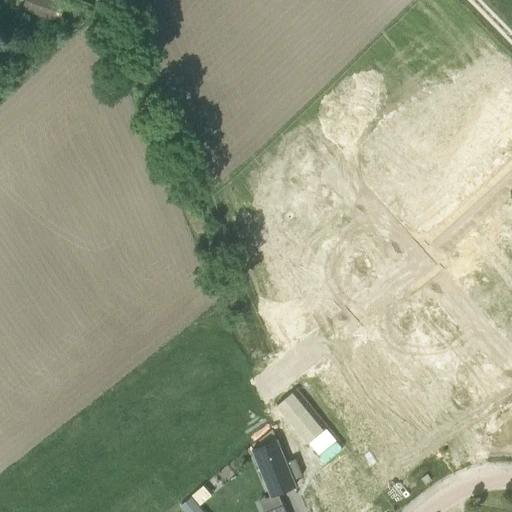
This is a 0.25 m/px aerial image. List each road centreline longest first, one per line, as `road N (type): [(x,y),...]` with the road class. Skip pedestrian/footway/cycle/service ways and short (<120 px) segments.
road 1 (residential): [(262,388),(414,258)]
road 2 (residential): [(414,258),(511,366)]
road 3 (residential): [(321,156),(414,258)]
road 4 (residential): [(414,258),(511,174)]
